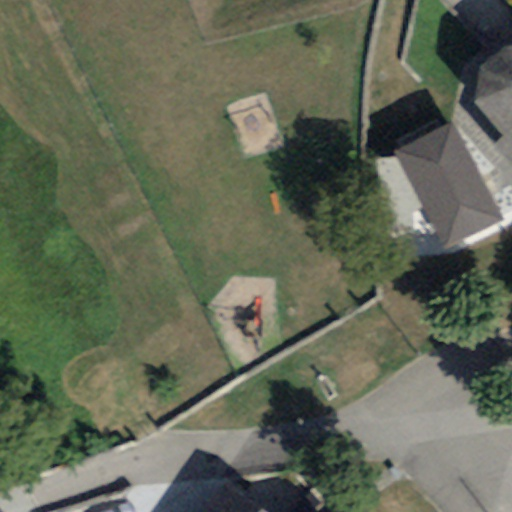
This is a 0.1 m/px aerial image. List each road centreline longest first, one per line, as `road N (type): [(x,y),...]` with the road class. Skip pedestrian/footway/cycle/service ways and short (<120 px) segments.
road 1 (residential): [(10,511),(129,463),(289,441),(384,415)]
road 2 (residential): [(384,415),(471,360),(511,347)]
road 3 (residential): [(384,415),(511,442)]
